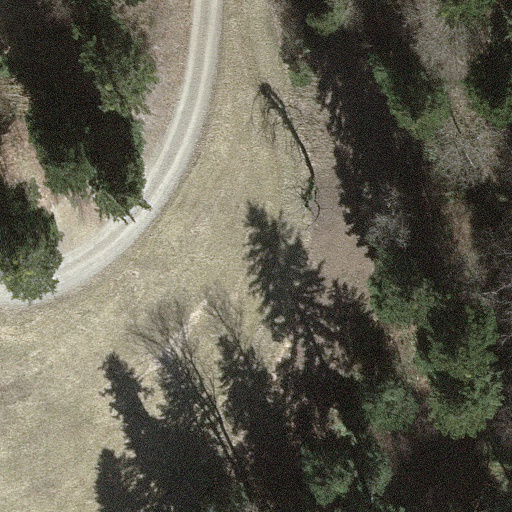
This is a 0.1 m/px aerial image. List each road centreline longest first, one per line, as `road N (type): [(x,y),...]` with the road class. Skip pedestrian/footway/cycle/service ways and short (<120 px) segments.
road 1 (track): [(264,0),(290,125),(292,228),(279,333),(171,511)]
road 2 (track): [(0,286),(51,274),(144,209),(182,111),(207,0)]
